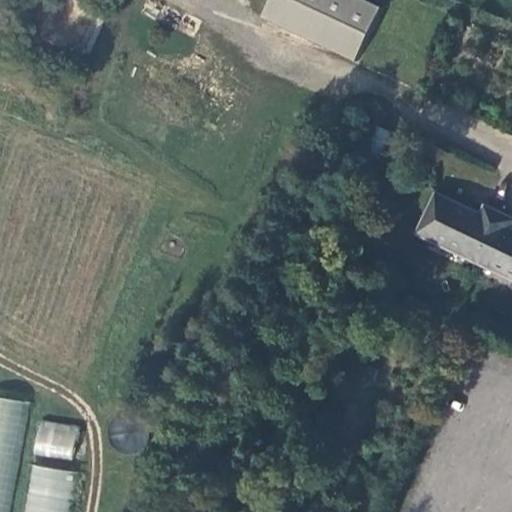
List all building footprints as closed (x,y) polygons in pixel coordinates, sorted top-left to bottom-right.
[(357,63),(383,10),(362,0),(273,0),(264,18),(357,63)] [(423,231),(511,274),(511,213),(494,205),(490,213),(444,191),(423,231)] [(0,396),(0,511),(9,511),(29,402),(0,396)] [(113,418),(109,448),(144,451),(147,422),(113,418)] [(37,420),(34,455),(73,459),(77,424),(37,420)] [(28,465),(22,511),(65,511),(71,470),(28,465)]
